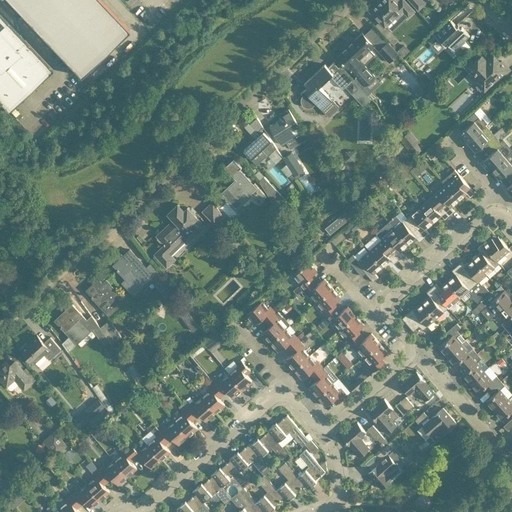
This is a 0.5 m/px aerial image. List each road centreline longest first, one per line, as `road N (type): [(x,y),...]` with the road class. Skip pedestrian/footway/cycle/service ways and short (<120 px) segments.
road 1 (residential): [(0,329),(353,0)]
road 2 (residential): [(142,507),(283,396)]
road 3 (residential): [(377,309),(500,206)]
road 4 (residential): [(511,460),(411,352)]
